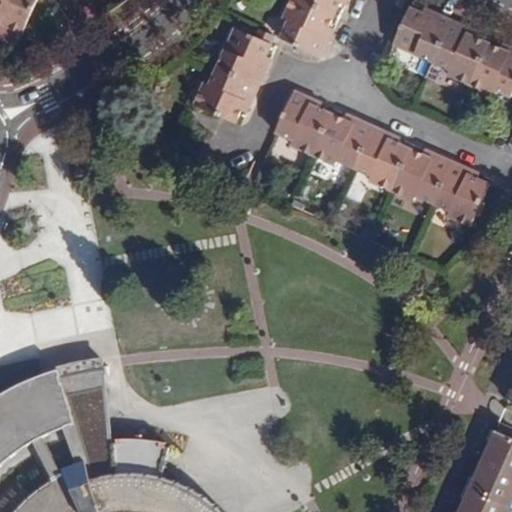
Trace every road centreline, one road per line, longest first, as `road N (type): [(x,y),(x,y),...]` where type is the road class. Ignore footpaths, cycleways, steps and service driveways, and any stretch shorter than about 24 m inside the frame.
road 1 (tertiary): [(0,118),(46,97),(187,0)]
road 2 (residential): [(511,170),(341,92)]
road 3 (residential): [(442,511),(511,356)]
